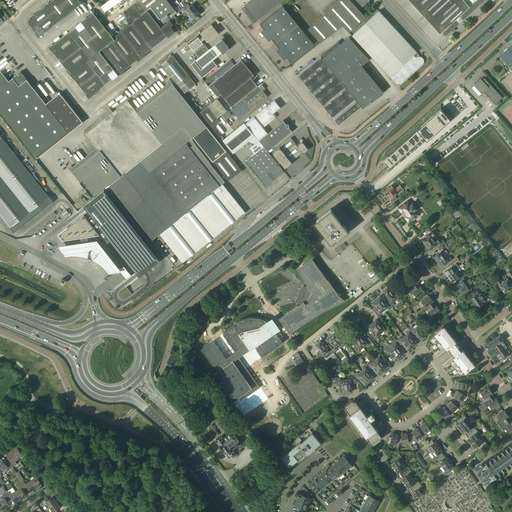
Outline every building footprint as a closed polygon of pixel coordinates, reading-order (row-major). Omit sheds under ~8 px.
[(57,22),(72,11),(62,0),(52,0),(49,3),(48,2),(44,6),(45,6),(51,14),(57,22)] [(62,0),(72,11),(82,3),(79,0),(62,0)] [(109,0),(100,6),(104,11),(114,5),(110,0),(109,0)] [(147,9),(140,0),(138,0),(121,13),(129,23),(131,22),(147,9)] [(140,0),(147,9),(158,0),(140,0)] [(158,0),(147,9),(157,21),(173,8),(166,0),(158,0)] [(251,0),(245,5),(242,8),(252,22),(255,19),(256,20),(283,0),(251,0)] [(369,0),(338,0),(307,28),(320,43),(343,26),(349,33),(367,16),(361,9),(369,0)] [(469,6),(464,0),(463,0),(408,0),(421,13),(440,34),(442,32),(446,36),(475,9),(484,0),(476,0),(471,5),(469,6)] [(183,8),(179,10),(181,12),(184,10),(185,10),(186,9),(190,14),(196,9),(192,4),(190,6),(188,4),(183,8)] [(33,29),(51,14),(45,6),(35,14),(34,14),(30,17),(30,18),(29,18),(28,20),(28,22),(29,23),(33,29)] [(275,43),(298,24),(283,6),(260,24),(264,29),(261,31),(269,41),(272,39),(275,43)] [(162,26),(157,21),(147,9),(131,22),(151,48),(167,35),(168,37),(175,32),(171,27),(174,25),(170,20),(162,26)] [(190,14),(189,15),(193,20),(194,22),(199,18),(198,16),(200,14),(196,9),(190,14)] [(352,36),(390,77),(415,53),(416,52),(378,11),(352,36)] [(102,49),(112,41),(114,39),(93,13),(86,18),(86,17),(81,22),(102,49)] [(57,22),(51,14),(33,29),(36,32),(35,33),(38,37),(43,34),(57,22)] [(102,49),(81,22),(75,26),(76,26),(69,32),(79,45),(90,59),(99,51),(102,49)] [(129,23),(120,30),(142,58),(146,55),(145,53),(151,48),(131,22),(129,23)] [(204,44),(202,41),(204,39),(207,42),(219,33),(211,23),(200,33),(202,36),(200,38),(198,36),(188,43),(194,52),(204,44)] [(287,57),(291,62),(313,44),(298,24),(275,43),(279,48),(276,50),(284,60),(287,57)] [(137,59),(138,61),(142,58),(120,30),(115,35),(117,38),(113,42),(130,64),(137,59)] [(52,51),(59,60),(79,45),(69,32),(53,44),(53,43),(48,47),(52,51)] [(341,40),(321,56),(362,106),(363,108),(371,101),(372,102),(375,99),(375,98),(383,92),(360,63),(368,57),(349,33),(341,40)] [(213,60),(216,57),(228,48),(221,39),(209,50),(199,58),(193,62),(191,64),(201,77),(217,65),(213,60)] [(121,74),(126,71),(124,69),(130,64),(113,42),(102,50),(121,74)] [(511,43),(507,48),(508,49),(500,56),(507,64),(509,67),(511,64),(511,43)] [(194,52),(199,58),(209,50),(204,44),(194,52)] [(79,45),(59,60),(67,70),(66,70),(70,74),(85,63),(90,59),(79,45)] [(99,51),(90,59),(85,63),(94,75),(103,86),(112,79),(113,80),(118,75),(99,51)] [(419,56),(415,53),(390,77),(399,86),(410,76),(422,65),(423,64),(423,63),(424,63),(424,62),(424,61),(424,60),(423,59),(423,58),(422,58),(422,57),(421,57),(420,57),(420,56),(419,56)] [(192,79),(174,57),(173,55),(161,65),(180,88),(192,79)] [(168,58),(167,56),(159,62),(161,64),(168,58)] [(339,125),(362,106),(321,56),(298,75),(339,125)] [(257,86),(251,78),(254,75),(241,59),(212,83),(209,86),(217,97),(215,99),(222,107),(228,102),(232,107),(257,86)] [(94,75),(85,63),(70,74),(73,78),(80,86),(94,75)] [(62,96),(48,107),(21,71),(9,81),(1,71),(0,71),(0,110),(37,157),(83,122),(62,96)] [(94,75),(80,86),(86,94),(85,94),(89,99),(95,94),(94,93),(103,86),(94,75)] [(482,79),(481,79),(474,85),(481,93),(483,91),(495,104),(502,97),(484,77),(482,79)] [(108,183),(110,185),(109,185),(152,239),(160,232),(224,182),(226,180),(207,157),(208,156),(193,138),(207,126),(169,79),(167,81),(168,83),(135,110),(127,100),(113,112),(109,108),(99,116),(103,120),(86,133),(97,147),(72,167),(71,165),(68,168),(91,197),(108,183)] [(262,85),(241,102),(230,111),(237,120),(267,96),(263,90),(265,89),(262,85)] [(245,123),(250,130),(258,140),(267,133),(263,127),(275,117),(272,114),(280,107),(274,100),(267,107),(266,106),(254,117),(245,123)] [(220,121),(207,105),(199,112),(212,128),(220,121)] [(441,108),(383,161),(390,168),(424,137),(427,141),(450,119),(441,108)] [(259,140),(268,151),(292,131),(283,120),(259,140)] [(230,146),(250,130),(245,123),(244,122),(224,138),(230,146)] [(0,214),(2,217),(14,232),(52,202),(0,135),(0,214)] [(255,154),(245,162),(264,185),(283,170),(259,140),(250,148),(255,154)] [(284,152),(284,153),(291,162),(303,153),(303,154),(309,150),(302,142),(298,146),(296,143),(284,152)] [(273,152),(277,158),(285,168),(292,163),(291,162),(284,153),(284,152),(280,147),(273,152)] [(228,181),(242,170),(226,151),(213,161),(227,179),(228,181)] [(224,182),(160,232),(183,261),(246,210),(224,182)] [(397,199),(394,196),(403,189),(400,185),(395,189),(391,185),(384,191),(385,192),(384,193),(385,194),(386,193),(387,195),(387,194),(393,202),(397,199)] [(421,187),(412,193),(415,196),(419,194),(423,190),(422,188),(421,187)] [(144,268),(160,256),(107,189),(93,200),(96,204),(93,207),(84,214),(99,234),(105,242),(109,239),(113,236),(135,264),(140,270),(144,268)] [(76,208),(84,202),(81,198),(74,204),(76,208)] [(408,201),(399,208),(402,212),(403,211),(407,215),(406,217),(409,221),(418,214),(415,210),(417,209),(413,204),(411,205),(408,201)] [(331,244),(348,231),(331,208),(314,222),(323,233),(331,244)] [(55,217),(58,221),(68,213),(65,209),(55,217)] [(99,234),(84,214),(61,232),(63,235),(61,237),(63,239),(99,234)] [(425,245),(434,238),(432,236),(434,234),(432,232),(436,228),(434,226),(429,229),(431,232),(428,234),(428,235),(422,239),(424,242),(423,242),(425,245)] [(440,243),(442,246),(446,243),(447,242),(445,240),(444,241),(443,240),(440,242),(438,240),(436,241),(434,238),(425,245),(427,248),(428,247),(430,250),(436,245),(437,246),(440,243)] [(101,264),(109,273),(121,271),(96,240),(58,246),(64,256),(76,255),(89,257),(101,264)] [(446,243),(442,246),(439,248),(441,251),(434,257),(438,262),(447,255),(447,254),(443,248),(448,245),(446,243)] [(438,262),(441,267),(448,261),(449,262),(451,265),(459,259),(457,256),(452,260),(450,257),(449,258),(447,255),(438,262)] [(215,367),(218,371),(213,374),(232,401),(242,395),(244,398),(260,387),(239,357),(255,346),(262,356),(261,357),(262,357),(283,342),(279,337),(282,335),(283,336),(288,332),(289,333),(307,321),(312,319),(317,316),(322,313),(326,310),(330,308),(335,306),(341,302),(345,300),(339,295),(341,294),(337,291),(336,291),(328,279),(327,279),(312,258),(303,264),(303,265),(299,268),(301,271),(300,272),(307,285),(305,287),(304,285),(302,288),(300,290),(299,293),(298,296),(295,303),(300,301),(300,304),(277,320),(271,309),(271,310),(272,311),(271,312),(270,311),(267,313),(268,314),(267,314),(273,322),(269,323),(268,322),(266,321),(264,320),(261,319),(259,318),(257,318),(254,317),(252,317),(250,317),(247,318),(245,318),(243,319),(240,320),(238,321),(236,322),(237,324),(234,326),(223,334),(235,351),(232,354),(230,351),(227,353),(229,356),(226,358),(213,340),(201,349),(214,367),(215,367)] [(447,275),(449,277),(456,271),(455,269),(454,270),(452,267),(445,272),(445,273),(446,275),(447,275)] [(458,273),(456,271),(449,277),(450,279),(450,280),(452,281),(453,282),(459,277),(457,274),(458,273)] [(373,283),(379,278),(376,274),(370,279),(373,283)] [(458,289),(459,290),(471,281),(469,279),(467,281),(464,278),(459,281),(459,282),(458,283),(458,284),(456,286),(456,287),(456,288),(457,289),(458,289)] [(499,279),(496,281),(499,285),(498,285),(505,293),(511,287),(511,284),(507,278),(503,281),(503,280),(502,281),(499,279)] [(473,279),(471,281),(459,290),(459,291),(460,293),(461,293),(462,294),(468,289),(466,287),(467,286),(467,287),(475,281),(473,279)] [(480,289),(487,283),(485,280),(478,286),(480,289)] [(408,291),(411,295),(414,293),(417,297),(424,291),(424,290),(423,288),(422,289),(420,286),(416,281),(409,286),(411,289),(408,291)] [(387,287),(383,290),(389,298),(387,300),(392,307),(395,305),(393,302),(394,301),(392,299),(395,297),(387,287)] [(353,295),(355,298),(363,292),(360,289),(353,295)] [(476,295),(472,298),(478,306),(482,303),(481,303),(485,300),(480,294),(477,290),(475,292),(477,295),(477,296),(476,295)] [(425,311),(435,304),(433,301),(431,298),(431,297),(430,296),(429,296),(429,295),(419,303),(421,307),(425,311)] [(386,299),(384,300),(380,296),(376,299),(384,309),(387,307),(389,310),(392,307),(387,300),(386,299)] [(376,299),(371,303),(375,307),(372,309),(379,318),(383,315),(381,312),(384,309),(376,299)] [(439,308),(437,306),(436,306),(435,304),(425,311),(428,315),(431,313),(433,317),(441,311),(440,311),(441,310),(440,308),(439,308)] [(384,325),(382,327),(376,319),(372,323),(380,333),(383,331),(385,333),(388,330),(384,325)] [(372,323),(368,326),(373,334),(372,335),(376,340),(379,338),(377,335),(380,333),(372,323)] [(408,328),(410,330),(414,335),(416,333),(421,340),(425,336),(417,326),(414,328),(412,326),(408,328)] [(461,350),(455,343),(456,342),(443,326),(434,333),(436,336),(430,341),(433,344),(434,346),(436,345),(437,347),(439,346),(442,349),(445,347),(447,349),(449,348),(455,355),(452,356),(455,359),(452,361),(454,365),(453,366),(454,368),(453,369),(454,372),(455,371),(457,375),(463,370),(465,373),(475,365),(462,349),(461,350)] [(412,347),(417,343),(411,337),(414,335),(410,330),(406,333),(407,334),(404,337),(412,347)] [(342,338),(340,340),(335,332),(330,336),(338,346),(341,343),(344,346),(347,344),(342,338)] [(367,339),(365,340),(359,333),(355,337),(363,347),(365,345),(367,347),(371,344),(367,339)] [(501,347),(505,344),(503,342),(504,341),(500,335),(484,346),(488,352),(499,344),(501,347)] [(329,348),(333,353),(334,354),(338,351),(335,348),(338,346),(330,336),(326,339),(330,345),(328,347),(329,348)] [(355,337),(351,340),(356,347),(354,349),(358,354),(361,351),(360,349),(363,347),(355,337)] [(400,337),(397,340),(400,345),(403,344),(408,350),(412,347),(404,337),(401,339),(400,337)] [(398,347),(400,345),(397,340),(394,342),(393,341),(389,345),(391,347),(399,357),(403,354),(398,347)] [(333,353),(329,348),(327,350),(320,341),(315,344),(319,349),(324,354),(326,357),(327,358),(333,353)] [(499,344),(488,352),(491,355),(495,352),(500,361),(511,353),(505,344),(501,347),(499,344)] [(391,347),(388,349),(387,348),(383,351),(387,356),(389,354),(395,361),(399,357),(391,347)] [(321,361),(326,357),(324,354),(319,349),(318,350),(318,351),(317,352),(317,353),(317,354),(317,355),(317,356),(321,361)] [(244,356),(246,361),(255,358),(253,353),(244,356)] [(382,371),(386,367),(381,361),(384,359),(380,354),(376,357),(377,358),(374,361),(382,371)] [(308,366),(300,355),(293,360),(301,371),(308,366)] [(370,369),(373,368),(378,374),(382,371),(374,361),(371,363),(370,361),(366,364),(370,369)] [(369,381),(373,378),(368,371),(370,369),(366,364),(363,368),(364,369),(361,371),(369,381)] [(369,381),(361,371),(359,373),(358,372),(355,374),(353,371),(351,372),(357,380),(360,378),(365,385),(369,381)] [(354,378),(353,379),(353,376),(348,377),(348,379),(345,380),(346,392),(352,392),(351,385),(354,384),(354,383),(357,383),(357,381),(354,378)] [(336,383),(337,385),(340,385),(341,393),(346,392),(345,380),(341,380),(340,377),(327,379),(330,383),(333,382),(333,383),(336,383)] [(289,385),(289,394),(294,395),(294,394),(291,394),(292,391),(298,391),(298,379),(288,378),(288,382),(284,382),(284,385),(289,385)] [(459,391),(462,393),(463,392),(468,392),(470,392),(471,388),(468,388),(468,382),(459,382),(458,382),(457,383),(458,385),(458,388),(459,389),(459,391)] [(484,403),(494,396),(492,393),(490,390),(491,389),(490,388),(489,388),(488,387),(481,393),(484,396),(481,399),(484,403)] [(466,395),(468,392),(463,392),(462,393),(459,391),(457,391),(455,391),(456,393),(454,396),(455,396),(454,399),(457,403),(458,402),(464,404),(464,405),(465,401),(463,400),(466,395)] [(495,398),(494,396),(484,403),(487,407),(490,405),(492,409),(500,404),(499,403),(500,402),(499,401),(498,401),(496,398),(495,398)] [(344,406),(340,409),(368,448),(372,445),(381,438),(380,437),(381,436),(370,420),(374,416),(371,412),(370,414),(368,411),(366,415),(355,400),(353,401),(352,399),(344,406)] [(447,405),(447,406),(453,411),(458,407),(459,409),(462,407),(462,406),(464,404),(458,402),(457,403),(454,399),(452,401),(451,401),(449,403),(449,402),(447,402),(447,405)] [(453,411),(447,406),(445,408),(444,407),(442,408),(440,408),(439,410),(445,418),(449,414),(451,416),(454,414),(452,412),(453,411)] [(505,411),(505,410),(497,416),(500,420),(497,421),(500,426),(510,419),(508,416),(507,413),(507,412),(506,411),(505,411)] [(468,424),(464,419),(466,417),(464,415),(456,421),(457,424),(457,425),(458,427),(458,429),(460,429),(468,424)] [(511,421),(510,419),(500,426),(503,430),(506,428),(508,432),(511,429),(511,420),(511,421)] [(425,422),(424,422),(422,422),(422,424),(420,425),(420,426),(418,428),(418,429),(422,436),(423,435),(425,437),(427,435),(426,433),(430,429),(432,431),(433,430),(427,421),(425,422)] [(465,433),(467,436),(476,429),(473,427),(471,428),(468,424),(460,429),(460,430),(460,432),(462,432),(464,434),(465,433)] [(420,437),(422,436),(418,429),(418,428),(417,428),(415,427),(414,429),(415,429),(412,431),(413,432),(410,433),(412,437),(411,438),(412,441),(414,440),(415,443),(419,441),(420,437)] [(471,444),(479,438),(481,436),(478,431),(477,432),(476,429),(467,436),(468,438),(468,439),(469,441),(469,443),(471,444)] [(303,458),(319,444),(316,441),(318,439),(312,432),(301,442),(300,441),(281,457),(289,467),(302,456),(303,458)] [(401,436),(398,436),(398,434),(395,434),(394,432),(392,433),(391,437),(390,437),(386,443),(390,444),(390,442),(396,444),(395,446),(399,447),(399,443),(400,440),(402,439),(401,436)] [(413,444),(412,441),(411,438),(412,437),(410,433),(407,434),(407,433),(404,433),(402,432),(401,434),(401,436),(402,439),(400,440),(399,443),(403,442),(403,443),(409,442),(409,445),(413,444)] [(234,433),(233,434),(233,435),(232,435),(231,433),(224,438),(222,436),(222,435),(216,439),(216,440),(229,457),(232,455),(233,457),(236,455),(233,450),(240,444),(237,440),(239,439),(235,433),(234,433)] [(482,442),(479,438),(471,444),(471,446),(473,446),(475,448),(476,447),(478,450),(486,444),(484,441),(482,442)] [(427,447),(431,452),(438,446),(439,444),(437,444),(436,444),(435,442),(434,442),(432,440),(423,446),(425,449),(427,447)] [(479,466),(474,470),(485,485),(490,482),(494,479),(497,483),(502,480),(499,476),(498,475),(511,465),(511,443),(488,460),(487,460),(483,463),(483,462),(481,464),(478,466),(479,466)] [(439,446),(438,446),(431,452),(429,453),(435,461),(443,454),(441,452),(442,451),(440,449),(441,446),(439,446)] [(17,447),(12,452),(18,458),(21,456),(23,459),(25,457),(27,455),(24,450),(21,453),(17,447)] [(12,452),(7,456),(11,461),(9,463),(13,467),(15,465),(17,464),(15,461),(18,458),(12,452)] [(394,468),(402,463),(399,458),(401,456),(399,454),(390,460),(392,463),(391,463),(392,466),(392,468),(394,468)] [(438,462),(442,466),(449,460),(450,458),(448,458),(447,458),(446,456),(445,457),(443,454),(435,461),(436,463),(438,462)] [(348,460),(347,461),(343,457),(339,461),(347,470),(352,466),(348,460)] [(2,459),(0,461),(0,466),(3,470),(5,473),(8,471),(10,469),(13,467),(9,463),(7,465),(2,459)] [(449,460),(442,466),(445,471),(443,472),(445,475),(451,471),(453,473),(455,470),(452,466),(453,465),(451,463),(452,461),(450,460),(449,460)] [(339,461),(335,464),(343,474),(347,470),(339,461)] [(405,467),(402,463),(394,468),(394,470),(396,471),(398,473),(399,472),(400,475),(409,469),(407,466),(405,467)] [(335,464),(331,468),(339,477),(343,474),(335,464)] [(326,470),(333,479),(337,476),(339,477),(331,468),(327,471),(326,470)] [(404,483),(412,478),(409,473),(411,471),(409,469),(400,475),(402,477),(401,478),(403,480),(402,482),(404,483)] [(333,479),(326,470),(322,474),(328,482),(332,478),(333,479)] [(34,478),(31,480),(36,487),(38,488),(41,486),(41,484),(42,484),(38,478),(40,476),(37,471),(34,473),(34,474),(32,475),(34,478)] [(325,486),(324,485),(328,482),(322,474),(318,477),(325,486)] [(325,486),(318,477),(314,481),(321,489),(325,486)] [(416,482),(412,478),(404,483),(405,483),(404,485),(406,486),(406,485),(408,488),(409,487),(411,490),(420,484),(418,481),(416,482)] [(23,480),(21,482),(25,487),(27,486),(31,491),(36,487),(31,480),(28,482),(26,479),(24,481),(23,480)] [(316,492),(320,489),(321,490),(321,489),(314,481),(309,484),(316,492)] [(19,489),(15,491),(20,498),(26,495),(22,489),(25,487),(21,482),(18,484),(17,486),(19,489)] [(411,490),(412,492),(412,493),(413,495),(413,497),(415,498),(415,497),(415,498),(423,492),(419,487),(421,486),(420,484),(411,490)] [(8,491),(5,492),(9,498),(11,496),(15,502),(20,498),(15,491),(12,493),(10,490),(8,492),(8,491)] [(490,495),(487,490),(484,492),(490,502),(492,500),(489,496),(490,495)] [(3,500),(0,501),(0,502),(5,509),(10,505),(6,500),(9,498),(5,492),(2,494),(3,495),(1,497),(3,500)] [(299,494),(297,500),(308,504),(310,498),(299,494)] [(374,498),(369,495),(365,501),(375,507),(378,502),(373,499),(374,498)] [(53,496),(43,504),(44,506),(47,504),(50,507),(57,502),(53,496)] [(306,510),(308,504),(297,500),(295,506),(301,508),(301,511),(306,511),(306,510)] [(372,511),(375,507),(365,501),(364,500),(361,505),(362,506),(372,511)] [(50,507),(47,508),(50,511),(55,511),(60,507),(57,502),(50,507)]
